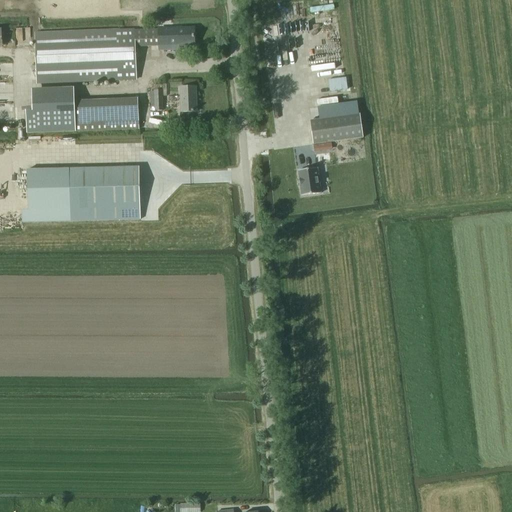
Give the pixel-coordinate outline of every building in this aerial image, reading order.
[(357,68),(347,0),(307,0),(317,73),(357,68)] [(159,29),(135,30),(135,47),(159,46),(194,45),(193,27),(159,29)] [(35,33),(36,72),(37,84),(137,80),(135,47),(135,30),(135,29),(35,33)] [(0,103),(12,103),(11,82),(7,82),(7,66),(0,66),(0,103)] [(268,73),(269,107),(279,107),(278,72),(268,73)] [(307,78),(300,77),(299,95),(306,96),(307,78)] [(350,85),(337,85),(337,81),(326,81),(326,91),(350,90),(350,85)] [(21,110),(22,133),(135,130),(134,98),(70,99),(70,87),(28,88),(28,110),(21,110)] [(197,112),(196,87),(180,87),(181,112),(197,112)] [(154,108),(155,111),(163,111),(162,90),(154,91),(154,98),(152,98),(152,108),(154,108)] [(7,108),(1,110),(4,121),(10,120),(7,108)] [(363,138),(360,114),(310,121),(314,145),(363,138)] [(141,220),(140,208),(139,166),(59,169),(60,210),(60,223),(141,220)] [(320,194),(317,169),(299,172),(302,196),(320,194)] [(18,191),(33,192),(34,185),(27,184),(27,178),(20,177),(18,191)]
